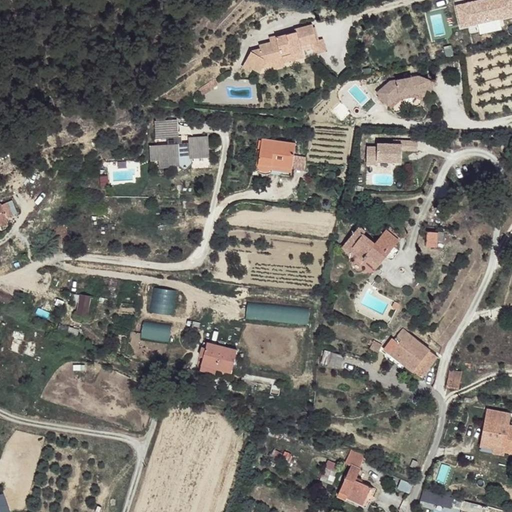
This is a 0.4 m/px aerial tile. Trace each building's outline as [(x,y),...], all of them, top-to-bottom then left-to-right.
[(316,24),(303,27),(273,60),(285,58),(284,54),(305,49),(303,43),(313,41),(318,40),(316,24)] [(273,60),(303,27),(298,28),(298,30),(279,35),(280,39),(272,41),(262,43),(263,48),(254,50),(247,61),(255,65),(254,67),(261,71),(268,59),(272,58),(273,60)] [(279,35),(279,32),(271,35),(272,41),(280,39),(279,35)] [(328,51),(325,39),(318,40),(313,41),(316,54),(328,51)] [(285,58),(273,60),(274,65),(285,63),(285,59),(305,55),(305,49),(284,54),(285,58)] [(247,61),(245,65),(252,69),(254,67),(255,65),(247,61)] [(235,77),(226,83),(228,87),(238,82),(235,77)] [(389,83),(377,95),(388,108),(399,96),(414,93),(424,96),(428,80),(417,77),(411,78),(396,81),(389,83)] [(173,134),(174,118),(154,117),(153,133),(155,134),(163,134),(173,134)] [(206,159),(206,139),(189,138),(188,146),(180,146),(180,134),(173,134),(163,134),(163,145),(152,145),(146,145),(146,156),(153,156),(153,163),(172,164),(176,167),(183,167),(187,164),(187,159),(206,159)] [(163,145),(163,134),(155,134),(151,142),(152,145),(163,145)] [(206,139),(206,135),(180,134),(180,146),(188,146),(189,138),(206,139)] [(295,162),(299,144),(265,139),(260,167),(266,168),(270,159),(295,162)] [(376,163),(376,159),(401,159),(401,139),(375,139),(375,143),(366,143),(365,163),(376,163)] [(417,149),(418,139),(406,139),(406,149),(417,149)] [(295,168),(295,162),(270,159),(266,168),(260,167),(261,170),(262,172),(265,174),(268,174),(270,172),(272,169),(273,166),(295,168)] [(381,268),(393,254),(380,243),(378,245),(366,236),(369,233),(362,228),(345,248),(352,254),(354,252),(359,257),(360,256),(366,261),(367,259),(369,257),(381,268)] [(436,247),(437,231),(427,230),(427,246),(436,247)] [(402,243),(389,232),(380,243),(393,254),(402,243)] [(76,312),(88,313),(91,294),(79,292),(76,312)] [(229,329),(254,332),(257,309),(233,305),(229,329)] [(18,341),(15,353),(41,358),(46,333),(16,328),(14,340),(18,341)] [(405,364),(421,344),(402,328),(396,335),(400,338),(398,341),(391,352),(405,364)] [(391,352),(398,341),(392,336),(386,342),(383,346),(386,349),(391,352)] [(203,363),(217,344),(207,342),(202,363),(203,363)] [(237,349),(217,344),(203,363),(233,370),(237,349)] [(339,360),(344,349),(332,344),(328,356),(339,360)] [(436,356),(421,344),(405,364),(420,376),(436,356)] [(402,367),(405,364),(391,352),(386,349),(384,353),(402,367)] [(458,388),(462,371),(450,369),(447,387),(458,388)] [(46,417),(49,402),(34,400),(32,414),(46,417)] [(511,452),(511,425),(507,424),(509,413),(488,409),(483,430),(487,430),(484,443),(504,447),(503,450),(506,452),(511,452)] [(363,464),(345,455),(339,469),(345,473),(339,490),(362,501),(366,492),(354,485),(363,464)] [(331,483),(338,464),(326,460),(320,479),(331,483)] [(450,507),(453,496),(422,489),(420,500),(450,507)] [(362,501),(339,490),(335,496),(344,501),(359,507),(362,501)] [(357,511),(359,507),(344,501),(341,506),(356,511),(357,511)]
